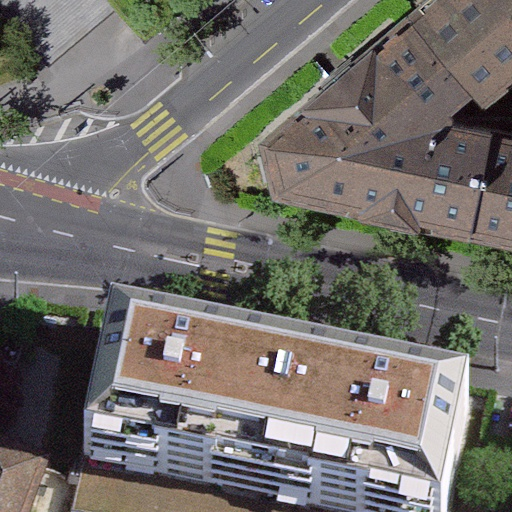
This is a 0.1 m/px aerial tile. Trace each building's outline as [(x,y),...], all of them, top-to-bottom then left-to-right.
[(511,0),(408,0),(407,2),(474,85),(488,102),(511,83),(511,0)] [(474,85),(407,2),(257,128),(264,178),(460,220),(484,109),(450,101),(474,85)] [(511,114),(484,109),(460,220),(511,231),(511,114)] [(260,498),(286,374),(104,336),(78,461),(260,498)] [(326,511),(447,511),(468,412),(286,374),(260,498),(326,511)] [(0,511),(38,511),(53,471),(0,452),(0,511)]
